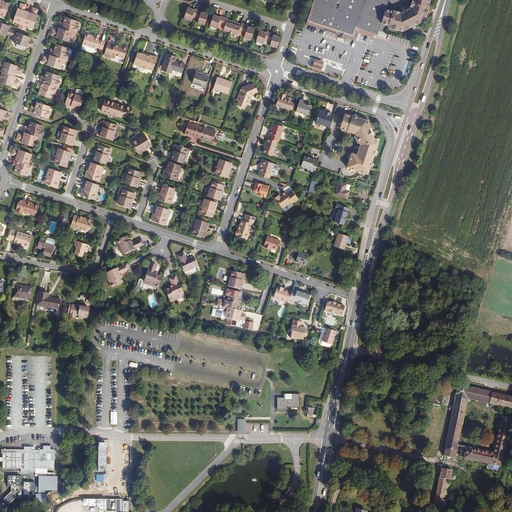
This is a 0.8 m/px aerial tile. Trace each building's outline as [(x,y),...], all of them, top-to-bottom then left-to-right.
[(8,17),(11,4),(6,3),(6,0),(0,0),(0,2),(0,17),(2,18),(2,15),(8,17)] [(386,11),(389,0),(315,0),(309,20),(355,35),(358,28),(378,36),(380,32),(382,25),(386,11)] [(426,22),(431,7),(432,0),(416,0),(416,2),(414,2),(412,9),(411,12),(406,15),(404,14),(397,12),(396,12),(396,13),(392,12),(388,26),(391,27),(390,29),(405,34),(407,32),(406,31),(423,22),(424,23),(426,22)] [(23,30),(29,12),(26,11),(27,7),(22,5),(20,10),(19,10),(14,23),(21,25),(19,29),(23,30)] [(187,6),(183,18),(190,20),(191,16),(198,18),(197,22),(204,24),(208,13),(201,11),(201,10),(195,8),(194,8),(187,6)] [(34,29),(38,17),(37,16),(39,11),(34,9),(33,13),(29,12),(23,30),(27,32),(28,28),(34,29)] [(388,26),(392,12),(386,11),(382,25),(388,26)] [(213,14),(209,25),(217,28),(218,24),(224,26),(223,30),(237,35),(238,31),(244,33),(243,37),(251,39),(254,28),(247,25),(248,24),(241,22),(241,23),(227,19),(227,17),(221,15),(220,16),(213,14)] [(72,35),(74,29),(72,28),(73,22),(61,18),(59,24),(56,23),(54,29),(72,35)] [(355,35),(309,20),(307,25),(338,35),(337,40),(345,42),(347,38),(357,41),(355,35)] [(12,30),(13,27),(9,26),(0,22),(0,33),(8,37),(8,35),(11,36),(13,37),(14,37),(14,36),(15,33),(15,32),(16,32),(12,30)] [(378,36),(358,28),(355,35),(357,41),(360,33),(377,38),(378,36)] [(65,43),(67,37),(71,38),(72,35),(54,29),(53,32),(49,31),(47,36),(52,38),(52,39),(65,43)] [(260,29),(256,40),(263,43),(264,39),(271,41),(270,45),(277,47),(281,36),(274,33),(274,32),(268,30),(267,31),(260,29)] [(33,42),(34,39),(15,33),(14,36),(18,37),(16,44),(29,48),(30,47),(35,48),(37,43),(33,42)] [(98,51),(101,43),(94,41),(94,39),(81,35),(78,46),(77,49),(78,51),(88,54),(89,53),(90,50),(91,50),(91,48),(98,51)] [(120,59),(123,49),(118,47),(117,48),(114,47),(109,46),(104,45),(100,56),(107,58),(108,55),(111,56),(120,59)] [(65,56),(63,55),(64,50),(52,46),(50,51),(47,50),(45,56),(63,62),(65,56)] [(148,71),(152,58),(141,55),(141,56),(137,55),(132,53),(129,65),(134,67),(133,68),(140,70),(141,69),(148,71)] [(180,66),(170,62),(171,58),(162,55),(157,68),(167,71),(177,74),(180,66)] [(63,62),(45,56),(44,58),(62,64),(63,62)] [(62,64),(44,58),(44,59),(40,58),(38,63),(43,65),(43,66),(56,71),(58,64),(62,66),(62,64)] [(313,66),(311,70),(328,74),(329,71),(331,65),(315,61),(313,66)] [(21,76),(23,71),(18,69),(18,67),(5,63),(3,69),(0,68),(0,72),(16,78),(17,75),(21,76)] [(59,80),(61,75),(48,71),(47,76),(43,75),(41,81),(58,86),(60,87),(62,81),(59,80)] [(16,82),(17,78),(16,78),(0,72),(0,76),(2,77),(0,83),(13,88),(13,87),(19,88),(20,83),(16,82)] [(193,82),(206,87),(209,76),(196,72),(193,82)] [(218,78),(214,88),(229,93),(233,82),(226,79),(226,81),(218,78)] [(56,93),(58,86),(41,81),(40,80),(38,86),(42,87),(40,93),(52,97),(54,92),(56,93)] [(254,94),(253,94),(257,92),(254,83),(250,85),(249,84),(242,87),(241,89),(240,89),(236,100),(238,101),(246,104),(248,105),(251,97),(250,97),(250,96),(254,94)] [(70,92),(66,104),(72,107),(73,106),(74,106),(74,107),(80,109),(85,97),(82,96),(83,95),(76,93),(76,94),(70,92)] [(291,110),(294,103),(290,102),(290,101),(291,100),(291,99),(286,98),(286,99),(284,98),(285,96),(280,94),(279,97),(278,97),(275,105),(288,110),(288,109),(291,110)] [(125,107),(125,105),(120,104),(120,106),(117,105),(118,103),(106,99),(102,110),(121,117),(134,115),(133,106),(125,107)] [(308,115),(311,106),(306,104),(303,103),(303,102),(304,100),(300,99),(296,111),(308,115)] [(48,110),(50,105),(37,101),(35,107),(32,106),(30,111),(48,117),(50,111),(48,110)] [(7,115),(8,112),(0,109),(0,120),(4,122),(4,120),(9,122),(11,117),(7,115)] [(332,128),(336,116),(333,115),(333,114),(327,112),(327,113),(322,112),(318,124),(332,128)] [(355,155),(350,169),(370,176),(381,146),(378,141),(377,141),(370,128),(371,127),(369,122),(355,118),(354,118),(347,116),(343,130),(349,133),(356,136),(357,135),(364,148),(362,149),(360,156),(355,155)] [(102,128),(100,134),(112,138),(114,132),(115,133),(118,126),(116,126),(117,123),(105,119),(102,126),(103,126),(103,128),(102,128)] [(19,133),(17,138),(23,140),(22,141),(35,146),(37,140),(41,141),(45,131),(42,130),(44,125),(32,121),(30,126),(26,125),(23,134),(19,133)] [(278,140),(283,125),(274,122),(269,137),(277,140),(278,140)] [(190,123),(187,132),(195,135),(194,136),(214,142),(213,143),(217,144),(219,140),(215,138),(217,131),(205,127),(205,128),(190,123)] [(61,139),(60,141),(72,145),(74,138),(74,136),(75,137),(77,130),(65,126),(63,132),(61,132),(59,138),(61,139)] [(138,139),(133,142),(140,153),(146,150),(145,149),(147,148),(147,149),(153,145),(146,134),(144,135),(143,134),(138,138),(138,139)] [(273,154),(277,140),(269,137),(267,137),(262,151),(273,154)] [(110,158),(112,151),(111,151),(112,149),(99,144),(97,151),(98,151),(97,153),(96,153),(94,159),(107,163),(109,157),(110,158)] [(173,152),(171,159),(183,163),(184,161),(185,161),(187,154),(186,154),(188,148),(175,144),(173,151),(174,151),(174,153),(173,152)] [(70,159),(72,153),(72,152),(73,149),(65,146),(64,150),(59,148),(59,151),(58,151),(55,157),(57,157),(55,163),(67,167),(69,161),(68,161),(69,159),(70,159)] [(32,159),(34,153),(21,149),(20,150),(15,148),(13,154),(17,155),(16,158),(34,164),(36,161),(32,159)] [(316,167),(318,160),(314,159),(314,160),(311,159),(311,158),(304,155),(301,166),(311,169),(310,171),(315,172),(316,167)] [(32,170),(34,164),(16,158),(14,164),(17,165),(16,171),(28,175),(30,170),(32,170)] [(218,167),(216,173),(228,177),(231,171),(230,170),(230,169),(231,169),(233,162),(221,158),(220,160),(219,160),(216,167),(218,167)] [(268,177),(273,163),(262,159),(261,163),(260,167),(259,170),(258,174),(268,177)] [(89,170),(86,176),(99,181),(101,175),(102,175),(104,168),(103,168),(104,166),(91,161),(89,168),(90,169),(90,170),(89,170)] [(180,175),(182,168),(181,168),(182,165),(169,161),(167,167),(168,168),(168,170),(167,169),(164,176),(177,180),(179,174),(180,175)] [(47,176),(45,182),(58,187),(60,180),(59,180),(59,178),(60,178),(63,172),(50,167),(49,170),(48,169),(46,176),(47,176)] [(127,182),(126,184),(138,188),(140,182),(140,181),(140,180),(141,180),(143,173),(131,169),(129,175),(128,175),(126,181),(127,182)] [(98,193),(100,187),(99,186),(100,184),(87,180),(85,187),(86,187),(86,189),(85,188),(83,195),(95,199),(97,193),(98,193)] [(222,193),(222,191),(223,191),(225,185),(213,180),(212,183),(211,182),(209,189),(210,189),(208,195),(220,199),(223,193),(222,193)] [(315,189),(318,182),(313,181),(309,193),(311,194),(313,189),(315,189)] [(269,187),(256,182),(253,189),(255,191),(257,192),(259,191),(260,192),(260,193),(266,195),(267,192),(269,187)] [(347,198),(349,191),(348,191),(345,190),(346,184),(340,182),(335,194),(347,198)] [(161,192),(159,198),(171,202),(173,196),(174,197),(176,190),(175,190),(176,187),(164,183),(161,190),(162,190),(162,192),(161,192)] [(120,202),(119,205),(131,209),(133,202),(133,200),(134,201),(136,194),(124,190),(122,196),(121,196),(119,202),(120,202)] [(292,202),(298,199),(292,190),(287,194),(285,192),(282,194),(279,196),(279,194),(275,197),(282,208),(291,201),(292,202)] [(203,207),(201,212),(213,217),(215,210),(214,210),(215,208),(216,208),(218,202),(206,198),(205,200),(204,200),(202,206),(203,207)] [(19,209),(18,212),(25,214),(25,211),(38,216),(41,206),(29,202),(29,201),(25,200),(24,201),(21,200),(18,208),(19,209)] [(168,219),(170,212),(169,212),(170,210),(164,208),(165,205),(158,203),(155,212),(156,212),(155,214),(154,214),(152,220),(165,225),(167,219),(168,219)] [(336,204),(335,207),(339,208),(334,221),(343,225),(345,220),(346,220),(347,216),(346,216),(348,211),(347,211),(348,208),(336,204)] [(235,234),(235,235),(246,238),(247,233),(251,235),(253,229),(249,228),(251,223),(253,224),(255,217),(245,214),(243,220),(241,219),(239,225),(237,229),(236,230),(235,233),(235,234)] [(63,216),(59,227),(64,228),(68,218),(63,216)] [(91,228),(93,221),(87,219),(86,219),(84,219),(84,218),(80,217),(79,219),(75,217),(72,227),(76,229),(77,228),(87,231),(89,228),(91,228)] [(188,228),(186,234),(199,238),(201,231),(200,231),(201,229),(202,230),(204,223),(191,219),(191,221),(189,221),(187,227),(188,228)] [(25,247),(28,236),(14,232),(14,233),(7,231),(4,238),(11,241),(10,242),(15,244),(20,246),(25,247)] [(339,232),(334,246),(345,249),(347,242),(351,244),(353,237),(339,232)] [(285,246),(288,237),(281,234),(279,240),(267,235),(263,246),(269,248),(270,247),(271,247),(277,249),(278,244),(285,246)] [(43,236),(39,248),(46,250),(44,255),(51,258),(55,247),(46,244),(48,238),(43,236)] [(119,254),(140,245),(137,239),(128,243),(127,243),(125,241),(123,236),(113,240),(115,244),(114,246),(117,252),(118,253),(119,254)] [(91,250),(92,245),(81,242),(81,243),(78,243),(77,246),(79,249),(77,255),(84,258),(86,252),(87,249),(91,250)] [(299,251),(296,261),(306,265),(309,255),(299,251)] [(185,257),(179,260),(187,276),(199,270),(195,259),(188,262),(185,257)] [(154,286),(158,276),(152,274),(150,273),(150,272),(153,265),(146,263),(146,264),(144,268),(140,280),(135,279),(132,287),(133,287),(133,288),(136,289),(136,288),(137,288),(139,285),(142,284),(148,286),(150,285),(154,286)] [(122,278),(121,275),(122,275),(131,271),(128,264),(108,274),(109,276),(108,277),(111,283),(112,283),(114,287),(124,283),(122,278)] [(245,281),(246,274),(234,271),(232,277),(231,277),(230,284),(231,284),(230,286),(243,289),(245,282),(243,282),(244,280),(245,281)] [(179,293),(170,275),(164,278),(168,285),(168,287),(166,288),(161,290),(165,299),(169,297),(171,298),(176,296),(177,294),(179,293)] [(15,288),(13,297),(30,300),(32,287),(16,284),(16,281),(13,281),(11,288),(15,288)] [(283,302),(286,292),(271,287),(268,297),(283,302)] [(301,305),(304,295),(300,294),(297,293),(297,291),(287,288),(286,292),(283,302),(287,304),(288,300),(292,302),(296,303),(301,305)] [(236,303),(237,298),(236,298),(237,292),(223,289),(222,295),(224,295),(223,300),(214,299),(213,305),(217,306),(234,310),(238,310),(239,307),(235,306),(236,303)] [(39,291),(37,305),(59,309),(61,299),(48,297),(49,293),(39,291)] [(327,301),(324,310),(342,315),(345,306),(337,303),(337,302),(331,301),(331,302),(327,301)] [(70,305),(68,315),(71,315),(71,317),(76,318),(76,316),(79,317),(79,320),(83,320),(83,317),(87,318),(89,309),(80,307),(81,306),(76,305),(76,307),(70,305)] [(239,320),(240,314),(233,313),(234,310),(217,306),(216,310),(207,307),(206,314),(221,317),(220,323),(229,325),(230,322),(231,323),(234,323),(238,323),(238,322),(239,323),(238,327),(246,329),(248,321),(239,320)] [(299,329),(300,326),(295,325),(296,322),(287,319),(284,330),(286,330),(284,337),(290,339),(290,337),(295,339),(296,334),(297,335),(298,335),(299,335),(300,335),(301,334),(302,332),(301,332),(299,331),(299,329)] [(326,328),(322,341),(331,345),(336,331),(326,328)] [(508,397),(449,383),(436,453),(449,454),(449,453),(459,399),(505,409),(508,397)] [(432,404),(435,389),(421,386),(420,392),(423,393),(422,402),(432,404)] [(300,407),(300,394),(292,394),(292,397),(293,400),(285,400),(285,397),(277,398),(277,410),(289,410),(289,407),(300,407)] [(307,416),(316,418),(316,415),(313,414),(314,408),(308,408),(307,416)] [(496,462),(505,419),(504,419),(494,417),(487,450),(453,443),(451,453),(483,460),(494,462),(496,462)] [(25,450),(2,449),(2,461),(3,461),(3,468),(21,469),(21,472),(48,473),(48,469),(56,469),(56,449),(51,449),(51,446),(44,446),(44,450),(32,449),(33,447),(25,446),(25,450)] [(437,496),(440,476),(443,476),(444,467),(434,465),(426,505),(437,507),(439,497),(437,496)] [(47,494),(46,494),(46,490),(58,491),(59,476),(39,476),(39,478),(39,487),(35,487),(35,482),(25,482),(25,486),(21,486),(21,476),(9,476),(9,486),(12,486),(12,491),(5,498),(10,504),(17,497),(23,497),(23,491),(25,491),(25,494),(35,495),(35,493),(37,493),(37,500),(37,501),(47,501),(47,494)] [(130,511),(131,502),(124,502),(124,511),(107,511),(108,506),(103,506),(102,511),(101,511),(101,509),(99,508),(99,502),(91,502),(91,505),(77,505),(77,509),(70,509),(70,511),(130,511)] [(361,508),(351,506),(350,507),(335,503),(334,504),(329,503),(328,507),(345,511),(371,511),(362,510),(361,508)]
